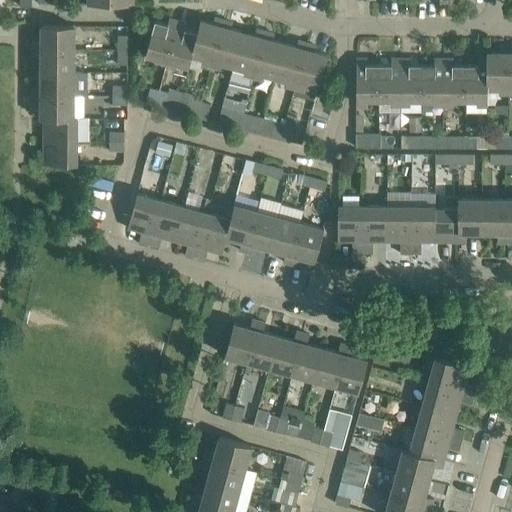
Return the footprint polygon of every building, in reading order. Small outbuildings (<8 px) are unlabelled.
[(166,65),(178,21),(169,18),(168,24),(155,20),(146,55),(158,58),(157,62),(166,65)] [(212,64),(224,20),(215,18),(213,23),(201,20),(197,32),(198,32),(192,55),(203,58),(202,62),(212,64)] [(234,66),(243,31),(231,28),(233,23),(224,20),(212,64),(221,67),(222,63),(234,66)] [(198,32),(197,32),(186,29),(187,23),(178,21),(166,65),(176,67),(177,64),(189,67),(192,55),(198,32)] [(75,49),(75,26),(61,25),(41,25),(41,42),(32,42),(32,49),(75,49)] [(253,76),(265,32),(256,29),(255,35),(243,31),(234,66),(245,69),(244,73),(253,76)] [(275,78),(285,43),(273,40),(274,34),(265,32),(253,76),(263,78),(264,74),(275,78)] [(118,34),(118,49),(128,49),(128,35),(118,34)] [(295,87),(307,43),(298,41),(296,46),(285,43),(275,78),(287,81),(285,84),(295,87)] [(318,89),(327,54),(314,51),(316,45),(307,43),(295,87),(304,89),(305,86),(318,89)] [(509,92),(509,46),(500,46),(500,52),(487,52),(487,59),(487,88),(489,88),(499,88),(500,92),(509,92)] [(75,72),(75,49),(32,49),(32,56),(41,56),(41,72),(75,72)] [(128,64),(128,49),(118,49),(118,64),(128,64)] [(379,100),(379,64),(367,64),(367,58),(357,58),(356,104),(367,104),(367,100),(379,100)] [(400,103),(401,58),(391,58),(391,64),(379,64),(379,100),(391,100),(391,103),(400,103)] [(422,100),(422,64),(410,64),(410,59),(401,58),(400,103),(411,103),(411,100),(422,100)] [(443,104),(444,59),(434,59),(434,64),(422,64),(422,100),(435,100),(435,104),(443,104)] [(465,100),(465,65),(453,65),(453,59),(444,59),(443,104),(454,104),(454,100),(465,100)] [(487,59),(478,59),(478,65),(465,65),(465,100),(478,100),(478,104),(488,104),(489,88),(487,88),(487,59)] [(74,95),(75,72),(41,72),(41,88),(32,88),(32,95),(74,95)] [(113,86),(113,95),(128,95),(128,86),(113,86)] [(155,106),(159,90),(150,87),(146,103),(155,106)] [(164,108),(169,92),(159,90),(155,106),(164,108)] [(74,118),(74,117),(74,95),(32,95),(32,102),(41,102),(40,118),(44,118),(74,118)] [(127,105),(128,95),(113,95),(113,104),(127,105)] [(197,117),(202,101),(192,99),(188,114),(197,117)] [(239,128),(243,113),(246,100),(243,100),(240,112),(234,110),(230,126),(239,128)] [(211,104),(202,101),(197,117),(207,119),(211,104)] [(259,134),(264,118),(243,113),(239,128),(259,134)] [(265,113),(264,118),(259,134),(281,139),(285,124),(277,122),(278,116),(265,113)] [(77,118),(74,117),(74,118),(44,118),(44,141),(77,141),(77,118)] [(421,122),(409,122),(409,132),(421,132),(421,122)] [(294,127),(285,124),(281,139),(290,142),(294,127)] [(125,141),(125,132),(110,132),(110,141),(125,141)] [(378,148),(379,133),(356,133),(356,147),(378,148)] [(382,133),(379,133),(378,148),(395,148),(395,136),(382,136),(382,133)] [(422,148),(422,136),(409,136),(409,148),(422,148)] [(434,148),(435,136),(422,136),(422,148),(434,148)] [(465,148),(465,136),(453,136),(452,148),(465,148)] [(487,148),(487,136),(465,136),(465,148),(487,148)] [(509,148),(509,136),(487,136),(487,148),(509,148)] [(77,165),(77,145),(77,141),(44,141),(44,165),(77,165)] [(125,151),(125,141),(110,141),(110,151),(125,151)] [(159,142),(156,152),(170,156),(172,145),(159,142)] [(177,142),(174,153),(183,155),(186,145),(177,142)] [(387,154),(375,154),(375,166),(387,166),(387,154)] [(421,154),(421,162),(434,162),(434,154),(421,154)] [(459,164),(459,154),(444,154),(444,163),(450,163),(450,173),(459,173),(459,164)] [(474,154),(459,154),(459,164),(474,164),(474,154)] [(505,164),(505,154),(490,154),(490,164),(505,164)] [(267,174),(269,165),(255,161),(253,171),(267,174)] [(281,178),(283,169),(269,165),(267,174),(281,178)] [(311,186),(313,177),(299,173),(296,182),(311,186)] [(325,190),(327,181),(313,177),(311,186),(325,190)] [(149,246),(161,200),(156,198),(137,193),(128,228),(129,228),(130,223),(143,226),(138,243),(149,246)] [(482,233),(482,199),(457,198),(457,208),(459,208),(458,242),(466,242),(466,233),(482,233)] [(504,242),(505,199),(482,199),(482,233),(497,233),(497,242),(504,242)] [(176,235),(184,206),(161,200),(149,246),(158,249),(163,232),(176,235)] [(246,251),(257,210),(234,204),(230,219),(231,219),(226,236),(226,237),(241,241),(239,250),(246,251)] [(363,253),(363,205),(338,205),(338,241),(352,241),(352,253),(363,253)] [(387,236),(387,206),(363,205),(363,253),(373,253),(373,236),(387,236)] [(195,258),(207,212),(184,206),(176,235),(189,239),(185,256),(195,258)] [(411,253),(411,206),(387,206),(387,236),(401,236),(400,253),(411,253)] [(435,242),(435,208),(435,206),(411,206),(411,253),(421,254),(421,236),(434,236),(434,242),(435,242)] [(459,208),(457,208),(435,208),(435,242),(458,242),(459,208)] [(270,249),(279,216),(257,210),(246,251),(252,253),(255,245),(270,249)] [(231,219),(230,219),(207,212),(195,258),(205,261),(209,244),(222,248),(221,253),(222,253),(226,237),(226,236),(231,219)] [(290,264),(301,222),(279,216),(270,249),(285,253),(283,262),(290,264)] [(315,261),(324,228),(301,222),(290,264),(296,265),(299,256),(315,261)] [(247,362),(259,320),(252,319),(250,327),(233,323),(225,355),(244,361),(247,362)] [(270,368),(278,335),(263,331),(265,322),(259,320),(247,362),(270,368)] [(291,374),(303,332),(296,330),(294,339),(278,335),(270,368),(291,374)] [(313,380),(322,347),(307,343),(309,334),(303,332),(291,374),(313,380)] [(335,386),(347,344),(340,342),(338,351),(322,347),(313,380),(335,386)] [(362,378),(367,359),(351,354),(353,346),(347,344),(335,386),(358,392),(362,378)] [(435,357),(428,381),(475,394),(477,384),(466,381),(470,367),(435,357)] [(472,404),(475,394),(428,381),(422,405),(451,413),(455,399),(472,404)] [(232,419),(236,405),(227,402),(223,417),(232,419)] [(245,407),(236,405),(232,419),(241,422),(245,407)] [(276,432),(280,417),(270,415),(272,409),(259,405),(253,425),(276,432)] [(298,437),(298,436),(303,418),(290,414),(289,419),(285,418),(288,407),(284,405),(280,417),(276,432),(298,437)] [(448,426),(451,413),(422,405),(416,428),(462,440),(465,430),(448,426)] [(358,412),(355,424),(366,426),(369,415),(358,412)] [(320,443),(324,429),(314,427),(316,422),(303,418),(298,436),(311,440),(311,441),(320,443)] [(333,432),(324,429),(320,443),(343,449),(350,422),(337,419),(333,432)] [(459,450),(462,440),(416,428),(409,450),(439,458),(442,446),(459,450)] [(252,446),(219,437),(215,453),(206,450),(204,457),(245,469),(246,465),(252,446)] [(442,467),(444,461),(444,460),(439,458),(409,450),(402,448),(396,472),(429,480),(433,465),(442,467)] [(349,449),(349,451),(347,458),(361,462),(364,453),(349,449)] [(245,469),(204,457),(202,464),(211,466),(207,482),(239,491),(245,469)] [(361,462),(347,458),(344,467),(359,471),(361,462)] [(284,470),(281,479),(301,485),(303,475),(284,470)] [(425,496),(429,480),(396,472),(390,494),(432,505),(434,498),(425,496)] [(298,494),(301,485),(281,479),(279,488),(298,494)] [(231,511),(233,511),(239,491),(207,482),(202,497),(194,495),(192,501),(231,511)] [(0,493),(0,511),(11,511),(6,511),(10,496),(0,493)] [(349,507),(351,497),(337,493),(334,503),(349,507)] [(430,511),(432,505),(390,494),(385,511),(420,511),(421,509),(430,511)] [(231,511),(192,501),(190,508),(199,510),(198,511),(231,511)]
